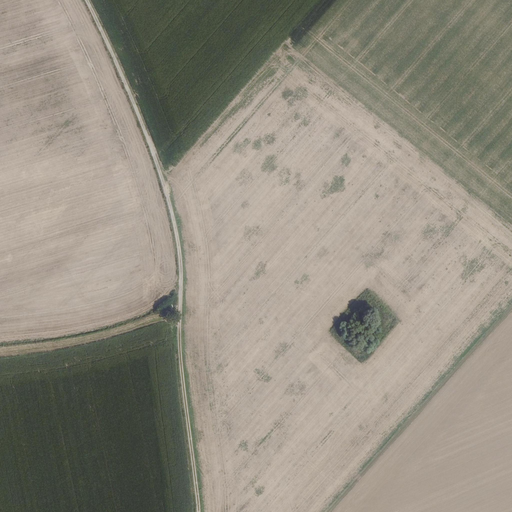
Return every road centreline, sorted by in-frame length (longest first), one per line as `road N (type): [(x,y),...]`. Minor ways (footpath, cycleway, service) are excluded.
road 1 (track): [(200,511),(181,366),(177,234),(144,130),(85,0)]
road 2 (track): [(511,307),(331,511)]
road 3 (track): [(0,352),(98,336),(179,303)]
